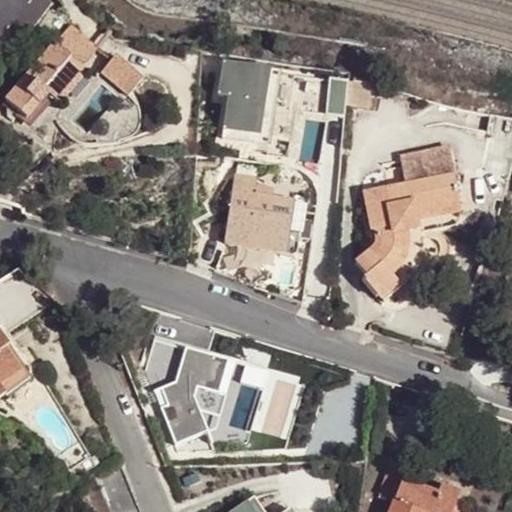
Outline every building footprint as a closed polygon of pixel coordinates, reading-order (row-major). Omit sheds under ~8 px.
[(34,0),(0,0),(0,17),(28,13),(34,0)] [(82,70),(96,54),(69,30),(5,102),(28,122),(42,107),(39,104),(47,95),(50,97),(58,105),(86,74),(82,70)] [(114,59),(100,75),(127,98),(141,81),(114,59)] [(268,105),(269,96),(259,94),(258,103),(268,105)] [(42,107),(50,97),(47,95),(39,104),(42,107)] [(304,118),(306,102),(269,96),(268,105),(258,103),(228,98),(222,141),(255,146),(257,137),(291,142),(295,116),(304,118)] [(294,166),(318,177),(324,130),(299,134),(294,166)] [(288,160),(291,142),(257,137),(255,146),(267,148),(266,156),(288,160)] [(459,207),(453,177),(449,178),(447,165),(451,164),(448,153),(402,162),(406,186),(364,194),(371,231),(374,230),(375,236),(375,245),(374,248),(355,265),(366,278),(362,281),(376,298),(377,297),(394,282),(400,289),(406,283),(412,276),(420,260),(423,250),(424,242),(425,229),(424,219),(423,213),(459,207)] [(500,202),(505,181),(480,175),(475,196),(500,202)] [(300,228),(304,204),(272,199),(254,197),(255,187),(256,180),(234,176),(225,234),(287,244),(290,226),(300,228)] [(272,199),(274,190),(255,187),(254,197),(272,199)] [(460,213),(459,207),(423,213),(424,219),(460,213)] [(290,226),(287,244),(225,234),(224,236),(225,241),(225,243),(228,245),(231,246),(288,255),(292,255),(295,253),(297,248),(300,228),(290,226)] [(383,304),(400,289),(394,282),(377,297),(383,304)] [(0,387),(0,386),(19,373),(4,349),(8,346),(0,334),(0,396),(4,394),(0,387)] [(0,387),(4,394),(29,377),(8,346),(4,349),(19,373),(0,386),(0,387)] [(217,396),(227,363),(184,350),(174,384),(163,389),(170,405),(165,407),(160,409),(175,446),(207,433),(194,399),(196,390),(217,396)] [(207,433),(215,430),(230,381),(227,380),(231,364),(227,363),(217,396),(196,390),(194,399),(207,433)] [(242,385),(262,388),(255,428),(289,434),(300,373),(245,364),(242,385)] [(165,407),(170,405),(163,389),(159,390),(165,407)] [(439,486),(436,494),(402,481),(407,469),(391,462),(378,495),(394,500),(388,511),(451,511),(459,494),(439,486)] [(109,511),(140,511),(122,467),(95,478),(109,511)]
